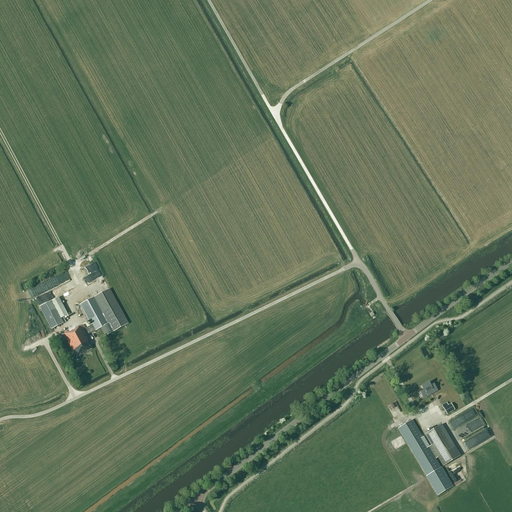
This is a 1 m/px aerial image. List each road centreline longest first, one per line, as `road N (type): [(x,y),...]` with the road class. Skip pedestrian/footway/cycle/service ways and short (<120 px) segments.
road 1 (unclassified): [(0,421),(63,403),(358,261)]
road 2 (tertiary): [(196,498),(405,337)]
road 3 (track): [(85,293),(0,133)]
road 4 (unclassified): [(358,261),(275,116)]
road 5 (tertiary): [(405,337),(511,262)]
